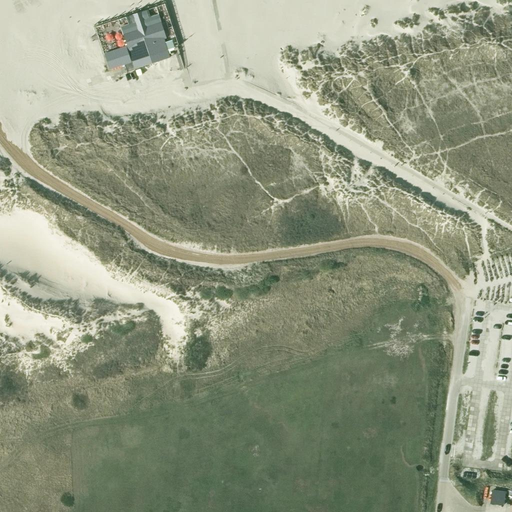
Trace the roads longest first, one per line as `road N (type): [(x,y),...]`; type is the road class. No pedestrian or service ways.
road 1 (track): [(466,297),(408,247),(379,240),(243,257),(173,245),(25,161),(1,110)]
road 2 (track): [(0,466),(52,430),(185,405),(393,341),(448,337)]
road 3 (track): [(511,229),(229,78)]
road 4 (unclassified): [(438,511),(466,297)]
